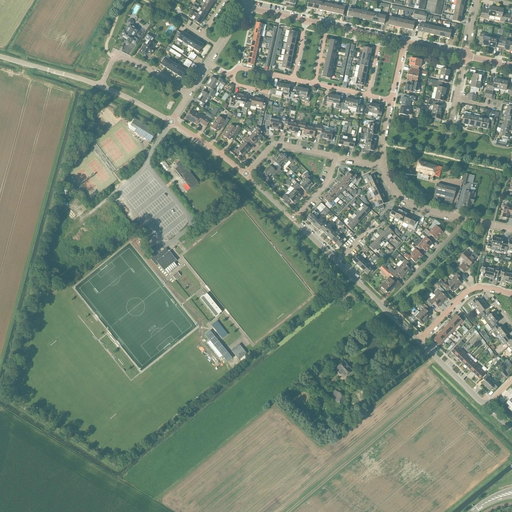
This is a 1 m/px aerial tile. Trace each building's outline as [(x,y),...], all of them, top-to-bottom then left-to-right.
[(320,2),(319,10),(325,11),(326,3),(327,0),(326,0),(324,0),(324,3),(320,2)] [(382,3),(381,6),(387,7),(385,15),(387,15),(389,5),(382,3)] [(205,4),(201,9),(207,13),(211,7),(205,4)] [(201,9),(198,7),(195,5),(193,8),(197,11),(199,12),(197,15),(203,18),(207,13),(201,9)] [(353,6),(352,9),(348,8),(347,16),(353,18),(355,9),(355,6),(353,6)] [(490,6),(489,11),(483,9),(481,18),(488,19),(489,16),(494,17),(496,8),(490,6)] [(500,22),(504,23),(505,23),(507,14),(502,13),(503,9),(496,8),(494,17),(500,19),(500,22)] [(359,19),(365,20),(367,12),(367,10),(361,9),(361,11),(359,19)] [(414,11),(411,10),(410,13),(414,13),(413,18),(416,19),(418,11),(415,10),(414,11)] [(203,18),(197,15),(191,11),(189,14),(192,16),(192,15),(196,17),(194,20),(197,22),(200,24),(203,18)] [(425,12),(418,11),(416,19),(426,21),(426,18),(426,17),(427,15),(424,14),(425,12)] [(379,15),(378,23),(384,24),(386,16),(379,15)] [(394,27),(400,28),(402,20),(403,17),(400,16),(400,19),(396,18),(394,27)] [(388,25),(394,27),(396,18),(390,17),(388,25)] [(124,39),(124,38),(126,40),(125,41),(125,42),(125,43),(126,44),(127,45),(128,45),(129,44),(131,41),(136,44),(129,55),(144,32),(143,32),(138,40),(132,36),(135,33),(136,33),(139,29),(132,25),(133,24),(133,23),(133,22),(132,21),(131,20),(130,20),(129,20),(128,21),(128,22),(127,22),(127,23),(127,24),(128,24),(128,25),(129,25),(129,26),(128,28),(126,27),(120,36),(120,37),(120,38),(120,39),(121,39),(122,40),(123,40),(123,39),(124,39)] [(414,23),(408,21),(406,29),(413,31),(414,23)] [(288,37),(296,39),(297,33),(289,31),(288,37)] [(183,42),(187,35),(182,32),(177,38),(183,42)] [(485,34),(485,33),(481,32),(479,41),(483,41),(482,46),(488,47),(490,38),(487,37),(487,34),(485,34)] [(147,34),(146,35),(144,40),(146,41),(139,52),(143,54),(143,53),(145,55),(147,52),(148,52),(148,53),(149,53),(150,54),(151,54),(152,53),(153,53),(153,52),(154,50),(152,49),(155,43),(152,41),(153,40),(154,40),(154,39),(153,38),(151,36),(151,37),(147,34)] [(187,35),(183,42),(188,45),(192,38),(187,35)] [(496,44),(499,45),(500,45),(502,37),(501,37),(497,36),(497,37),(491,36),(490,38),(488,47),(495,48),(496,44)] [(502,37),(500,45),(505,46),(504,50),(510,52),(511,43),(511,42),(506,41),(507,38),(503,38),(502,37)] [(193,49),(198,42),(192,38),(188,45),(193,49)] [(198,42),(193,49),(199,52),(203,45),(198,42)] [(337,48),(329,46),(327,52),(336,54),(344,56),(345,53),(344,53),(345,50),(341,50),(340,53),(338,52),(338,50),(336,50),(337,48)] [(363,47),(362,53),(370,55),(372,49),(364,47),(363,47)] [(422,62),(423,62),(429,63),(430,60),(416,57),(415,59),(411,58),(409,65),(412,66),(411,69),(427,72),(418,70),(419,67),(420,68),(422,62)] [(166,68),(170,61),(165,58),(161,64),(166,68)] [(171,71),(176,64),(170,61),(166,68),(171,71)] [(291,64),(282,62),(281,68),(289,70),(291,64)] [(176,64),(171,71),(177,75),(181,68),(176,64)] [(333,66),(325,65),(323,71),(332,73),(333,73),(333,71),(332,71),(333,66)] [(440,75),(449,77),(450,71),(446,70),(446,67),(437,65),(436,68),(441,69),(440,75)] [(181,68),(177,75),(182,78),(186,71),(181,68)] [(406,79),(417,81),(419,73),(427,75),(427,72),(411,69),(410,72),(408,72),(406,79)] [(471,81),(481,83),(481,79),(484,80),(485,77),(473,74),(471,81)] [(433,83),(442,85),(442,82),(447,83),(449,77),(440,75),(438,81),(434,80),(433,83)] [(208,81),(219,88),(222,84),(224,86),(226,83),(218,78),(217,80),(211,77),(208,81)] [(365,80),(357,78),(354,77),(353,80),(356,81),(355,84),(363,86),(365,80)] [(491,82),(489,90),(489,91),(493,91),(493,88),(499,90),(501,80),(495,79),(494,83),(491,82)] [(501,80),(499,90),(504,91),(504,94),(507,95),(509,86),(506,86),(507,82),(501,80)] [(219,88),(208,81),(205,86),(211,89),(209,92),(215,95),(217,97),(218,94),(217,93),(219,88)] [(469,94),(468,97),(476,99),(476,95),(475,95),(477,88),(482,90),(483,87),(480,86),(481,83),(471,81),(470,87),(471,87),(469,94)] [(404,91),(409,92),(416,93),(418,83),(414,82),(413,86),(412,85),(411,86),(406,85),(405,89),(404,89),(404,91)] [(272,95),(275,95),(276,91),(282,92),(284,85),(278,83),(276,89),(273,89),(272,95)] [(436,93),(445,95),(446,89),(441,88),(442,85),(433,83),(432,86),(437,87),(436,93)] [(284,85),(282,92),(282,95),(288,96),(287,98),(290,98),(291,93),(289,92),(290,86),(284,85)] [(294,93),(291,93),(290,98),(293,99),(294,95),(297,96),(296,99),(299,99),(302,88),(296,87),(294,93)] [(308,90),(302,88),(299,99),(304,100),(304,102),(308,102),(310,97),(307,96),(308,90)] [(202,91),(199,96),(209,101),(211,97),(213,98),(215,95),(209,92),(208,95),(202,91)] [(225,93),(221,99),(225,102),(229,95),(225,93)] [(231,98),(230,103),(230,105),(233,105),(234,103),(239,104),(242,94),(238,93),(238,94),(236,93),(234,99),(231,98)] [(429,101),(438,103),(439,100),(443,101),(445,95),(436,93),(434,99),(430,98),(429,101)] [(242,94),(239,104),(245,105),(244,108),(247,109),(248,102),(246,102),(247,96),(245,95),(245,94),(242,94)] [(324,97),(323,105),(322,106),(325,106),(326,102),(332,103),(334,96),(328,94),(327,98),(324,97)] [(401,105),(411,107),(412,107),(410,107),(411,101),(415,102),(416,97),(405,95),(405,98),(404,99),(402,99),(401,105)] [(200,106),(204,109),(206,110),(208,107),(206,106),(209,101),(199,96),(196,100),(202,103),(200,106)] [(340,97),(334,96),(332,103),(336,104),(335,108),(341,109),(342,102),(339,102),(340,97)] [(248,102),(247,109),(250,109),(251,106),(256,107),(258,97),(255,97),(253,97),(251,103),(248,102)] [(258,97),(256,107),(262,109),(261,112),(264,112),(265,106),(262,105),(264,99),(262,99),(262,98),(258,97)] [(345,103),(342,102),(341,109),(344,110),(347,111),(347,107),(350,107),(352,100),(346,98),(345,103)] [(352,100),(350,107),(356,109),(356,113),(358,114),(362,115),(364,107),(360,106),(360,107),(357,106),(358,101),(352,100)] [(438,103),(429,101),(428,105),(433,106),(432,112),(441,114),(442,107),(437,106),(438,103)] [(366,106),(365,111),(364,113),(367,114),(368,112),(373,113),(375,105),(370,103),(369,107),(366,106)] [(380,106),(375,105),(373,113),(378,114),(377,116),(380,117),(382,110),(379,109),(380,106)] [(411,107),(401,105),(403,106),(403,108),(402,108),(400,108),(399,114),(407,116),(408,111),(411,111),(411,107)] [(200,116),(195,113),(191,110),(186,119),(190,121),(196,124),(198,121),(206,126),(209,120),(201,115),(200,116)] [(430,117),(426,116),(425,120),(435,122),(435,119),(440,120),(441,114),(432,112),(430,117)] [(462,124),(468,125),(470,116),(467,115),(468,112),(465,112),(462,124)] [(468,125),(474,127),(477,114),(474,114),(474,117),(470,116),(468,125)] [(474,127),(481,128),(483,119),(479,118),(480,115),(477,114),(474,127)] [(511,123),(511,122),(511,115),(504,114),(503,118),(505,119),(504,121),(511,123)] [(269,115),(268,116),(267,121),(270,122),(269,127),(271,128),(271,129),(274,129),(277,119),(271,118),(272,115),(269,115)] [(226,125),(228,121),(229,120),(227,119),(225,121),(218,116),(211,127),(218,132),(223,124),(226,125)] [(483,119),(481,128),(487,130),(488,126),(492,127),(494,118),(489,117),(488,120),(483,119)] [(277,119),(274,129),(278,130),(278,129),(280,130),(281,124),(284,125),(286,118),(283,118),(282,121),(277,119)] [(286,118),(284,125),(287,125),(286,131),(288,132),(291,133),(293,123),(288,122),(289,119),(286,118)] [(135,119),(132,123),(131,126),(136,129),(134,132),(150,142),(154,135),(148,131),(150,128),(135,119)] [(371,121),(369,121),(366,120),(366,124),(368,124),(367,129),(376,130),(377,125),(373,124),(374,122),(371,121)] [(293,123),(291,133),(295,134),(295,133),(297,133),(298,128),(301,128),(303,122),(299,121),(299,124),(293,123)] [(501,124),(501,128),(510,130),(511,123),(504,121),(503,125),(501,124)] [(303,122),(301,128),(304,129),(303,135),(305,135),(305,136),(308,137),(310,127),(305,125),(306,123),(303,122)] [(237,134),(240,130),(243,126),(240,125),(238,127),(236,125),(234,127),(230,125),(223,135),(229,140),(235,132),(237,134)] [(310,127),(308,137),(312,137),(314,137),(315,131),(318,132),(320,126),(316,125),(316,128),(310,127)] [(328,127),(322,126),(320,126),(318,132),(321,132),(320,138),(322,139),(322,140),(325,140),(327,130),(328,127)] [(252,134),(258,140),(262,136),(259,133),(261,131),(256,127),(254,129),(252,127),(249,131),(252,134)] [(501,136),(503,137),(502,139),(503,140),(507,141),(507,140),(508,138),(509,138),(510,130),(501,128),(500,133),(501,133),(501,136)] [(327,130),(325,140),(329,141),(329,140),(331,141),(332,135),(335,135),(336,129),(333,129),(333,131),(327,130)] [(376,130),(367,129),(365,129),(365,134),(358,133),(358,136),(364,137),(371,138),(372,135),(375,135),(376,130)] [(245,139),(250,143),(251,141),(254,144),(258,140),(252,134),(248,138),(247,137),(246,138),(245,139)] [(371,140),(371,138),(364,137),(364,140),(366,140),(365,145),(374,146),(375,141),(371,140)] [(241,146),(247,152),(250,148),(248,145),(250,143),(245,139),(243,141),(244,142),(241,146)] [(374,146),(365,145),(364,150),(362,149),(362,152),(369,153),(369,151),(373,151),(374,146)] [(237,150),(235,149),(233,151),(238,155),(240,153),(243,156),(247,152),(241,146),(237,150)] [(287,167),(290,163),(293,161),(288,156),(286,158),(281,154),(278,158),(287,167)] [(279,166),(277,168),(281,173),(287,167),(278,158),(274,161),(279,166)] [(164,160),(160,164),(166,172),(171,168),(164,160)] [(419,161),(416,171),(422,173),(421,177),(427,178),(428,174),(439,177),(441,168),(419,161)] [(183,163),(175,169),(190,189),(198,183),(183,163)] [(281,173),(277,168),(274,170),(270,166),(266,170),(274,177),(277,173),(279,175),(281,173)] [(274,177),(266,170),(262,173),(267,178),(265,180),(270,185),(272,182),(270,181),(274,177)] [(344,176),(351,183),(355,179),(357,181),(359,178),(354,174),(352,176),(348,172),(344,176)] [(302,181),(309,188),(313,184),(308,180),(310,178),(306,173),(303,175),(305,177),(302,181)] [(366,179),(368,183),(377,179),(374,174),(369,177),(368,174),(362,177),(364,180),(366,179)] [(341,180),(348,186),(351,183),(344,176),(341,180)] [(368,183),(369,185),(367,186),(368,189),(370,188),(379,184),(377,179),(368,183)] [(337,183),(344,190),(348,186),(341,180),(337,183)] [(306,192),(309,188),(302,181),(298,184),(296,183),(294,185),(297,188),(299,185),(306,192)] [(334,187),(341,194),(344,190),(337,183),(334,187)] [(372,193),(381,188),(379,184),(370,188),(372,193)] [(433,200),(452,205),(456,189),(437,184),(433,200)] [(290,193),(298,200),(301,196),(295,190),(297,188),(294,185),(292,187),(294,189),(290,193)] [(341,194),(334,187),(330,191),(337,197),(341,194)] [(374,197),(383,193),(381,188),(372,193),(370,194),(372,198),(374,197)] [(337,197),(330,191),(327,194),(334,201),(336,203),(339,200),(337,198),(337,197)] [(461,206),(469,208),(470,203),(472,204),(473,198),(472,198),(473,194),(465,192),(464,196),(462,196),(462,199),(463,199),(461,206)] [(294,204),(298,200),(290,193),(287,196),(285,195),(281,198),(287,204),(291,201),(294,204)] [(385,198),(383,193),(374,197),(376,202),(385,198)] [(334,201),(327,194),(323,198),(327,202),(325,204),(330,209),(332,207),(330,205),(334,201)] [(378,206),(376,207),(378,210),(382,208),(384,208),(382,205),(387,203),(385,198),(376,202),(378,206)] [(370,210),(366,207),(364,204),(360,208),(366,214),(370,210)] [(511,209),(509,208),(504,207),(502,217),(506,218),(506,219),(507,219),(509,219),(510,214),(511,214),(511,204),(511,209)] [(389,216),(394,218),(398,209),(393,207),(391,212),(388,211),(386,215),(385,217),(388,218),(389,216)] [(366,214),(360,208),(356,212),(362,218),(366,214)] [(66,213),(72,220),(76,216),(71,209),(66,213)] [(403,212),(398,209),(394,218),(399,220),(403,212)] [(311,223),(316,217),(318,215),(314,211),(306,219),(311,223)] [(352,216),(359,222),(362,218),(356,212),(352,216)] [(407,214),(403,212),(399,220),(397,224),(402,226),(407,214)] [(412,216),(407,214),(402,226),(406,228),(406,227),(407,227),(412,216)] [(322,215),(321,217),(318,219),(316,217),(311,223),(314,226),(322,218),(323,217),(322,215)] [(349,220),(355,226),(359,222),(352,216),(349,220)] [(417,218),(412,216),(407,227),(414,230),(417,225),(414,223),(417,218)] [(322,218),(314,226),(318,230),(320,229),(324,225),(322,223),(324,220),(322,218)] [(355,226),(349,220),(345,224),(351,230),(355,226)] [(433,222),(433,223),(430,227),(432,229),(439,236),(443,232),(437,227),(440,224),(438,222),(435,220),(433,222)] [(326,222),(324,225),(320,229),(324,233),(333,223),(331,221),(328,224),(326,222)] [(324,233),(327,236),(333,231),(331,229),(335,225),(333,223),(324,233)] [(384,232),(390,238),(394,234),(388,228),(384,232)] [(335,233),(333,231),(327,236),(331,240),(339,232),(340,230),(339,229),(335,233)] [(435,240),(439,236),(432,229),(430,232),(429,232),(426,229),(423,232),(428,237),(430,235),(435,240)] [(331,240),(335,244),(341,238),(339,236),(341,234),(339,232),(331,240)] [(380,235),(387,242),(390,238),(384,232),(380,235)] [(377,239),(383,245),(387,242),(380,235),(377,239)] [(496,248),(498,237),(492,236),(491,242),(488,242),(487,248),(489,249),(490,250),(495,251),(495,248),(496,248)] [(425,237),(421,241),(429,248),(432,244),(425,237)] [(498,237),(496,248),(499,248),(498,251),(500,251),(503,251),(505,245),(502,245),(503,238),(498,237)] [(343,240),(341,238),(335,244),(339,248),(347,240),(345,238),(343,240)] [(373,243),(379,249),(383,245),(377,239),(373,243)] [(416,241),(413,243),(416,246),(421,251),(423,249),(425,251),(429,248),(421,241),(420,239),(417,242),(416,241)] [(505,245),(503,251),(508,253),(509,251),(511,251),(511,250),(511,240),(509,240),(507,246),(505,245)] [(369,247),(373,251),(375,253),(379,249),(373,243),(369,247)] [(150,259),(153,263),(156,266),(158,264),(164,271),(177,260),(169,251),(169,252),(166,248),(157,255),(156,254),(152,257),(150,259)] [(412,253),(419,259),(422,256),(415,249),(412,253)] [(460,257),(464,261),(459,267),(464,272),(470,266),(469,266),(475,260),(466,251),(460,257)] [(402,255),(404,257),(407,260),(409,258),(415,263),(419,259),(412,253),(409,256),(404,252),(402,255)] [(352,260),(356,264),(364,256),(362,254),(362,255),(360,253),(352,260)] [(366,253),(364,256),(356,264),(360,268),(365,262),(363,261),(368,255),(366,253)] [(408,263),(401,256),(398,259),(402,263),(398,267),(406,274),(410,270),(405,265),(408,263)] [(360,268),(363,271),(371,263),(369,262),(367,264),(365,262),(360,268)] [(373,265),(371,263),(363,271),(367,275),(370,272),(371,274),(375,270),(373,268),(372,269),(371,268),(373,265)] [(485,266),(486,264),(483,264),(481,270),(484,271),(483,277),(488,278),(491,268),(485,266)] [(402,279),(406,274),(398,267),(394,271),(390,267),(387,270),(395,277),(397,274),(402,279)] [(491,268),(488,278),(493,280),(495,273),(498,274),(499,268),(496,267),(496,269),(491,268)] [(507,283),(510,273),(504,271),(505,269),(502,268),(500,275),(503,275),(502,282),(507,283)] [(450,281),(457,288),(461,283),(457,279),(459,276),(455,272),(452,275),(454,277),(450,281)] [(389,278),(384,282),(381,286),(387,293),(393,287),(395,289),(400,284),(397,281),(395,283),(389,278)] [(172,284),(176,290),(180,288),(175,281),(172,284)] [(457,288),(450,281),(446,285),(444,283),(441,286),(446,290),(448,288),(453,292),(457,288)] [(440,292),(435,296),(442,303),(447,298),(442,294),(444,291),(440,287),(438,290),(440,292)] [(221,313),(206,294),(200,298),(215,317),(221,313)] [(427,301),(427,302),(431,305),(433,303),(438,307),(442,303),(435,296),(431,300),(429,298),(429,299),(428,298),(426,300),(427,301)] [(477,309),(485,303),(481,298),(475,303),(474,300),(468,305),(470,307),(470,306),(471,306),(473,305),(477,309)] [(485,303),(477,309),(480,314),(478,315),(479,318),(484,314),(482,312),(488,308),(485,303)] [(423,309),(419,313),(426,319),(431,315),(426,311),(428,308),(424,304),(421,306),(423,309)] [(488,312),(483,317),(482,317),(487,324),(496,316),(493,312),(490,314),(488,312)] [(415,317),(413,315),(410,317),(415,322),(417,319),(422,324),(426,319),(419,313),(415,317)] [(453,319),(459,325),(463,321),(457,315),(453,319)] [(491,330),(498,325),(496,323),(499,321),(496,316),(487,324),(491,330)] [(459,325),(453,319),(449,323),(455,329),(459,325)] [(217,321),(211,326),(222,339),(228,334),(217,321)] [(455,329),(449,323),(445,327),(451,333),(455,329)] [(491,330),(493,332),(492,333),(495,337),(498,335),(505,330),(502,326),(499,328),(498,325),(491,330)] [(441,331),(447,337),(451,333),(445,327),(441,331)] [(508,334),(505,330),(498,335),(501,339),(500,340),(501,343),(507,338),(505,336),(508,334)] [(227,362),(232,358),(210,331),(205,335),(227,362)] [(447,337),(441,331),(437,335),(443,341),(447,337)] [(443,341),(437,335),(433,340),(439,346),(443,341)] [(506,343),(509,347),(511,344),(511,338),(509,341),(507,338),(501,343),(503,345),(506,343)] [(239,360),(240,359),(242,362),(247,358),(245,356),(247,354),(239,344),(231,351),(239,360)] [(457,346),(454,348),(451,352),(455,356),(461,349),(457,346)] [(459,360),(465,353),(461,349),(455,356),(459,360)] [(465,353),(459,360),(463,364),(469,357),(465,353)] [(469,357),(463,364),(467,367),(473,361),(469,357)] [(473,361),(467,367),(471,371),(477,365),(473,361)] [(340,375),(342,373),(345,377),(351,371),(346,366),(347,365),(344,362),(337,368),(336,369),(336,371),(339,374),(340,375)] [(477,365),(471,371),(475,375),(481,369),(477,365)] [(479,379),(483,376),(485,373),(481,369),(475,375),(479,379)] [(487,373),(486,375),(482,379),(484,381),(482,383),(486,387),(492,381),(488,377),(490,376),(487,373)] [(492,381),(486,387),(490,391),(492,388),(494,390),(499,385),(497,383),(496,384),(492,381)] [(331,398),(334,400),(342,404),(346,396),(335,390),(331,398)]
